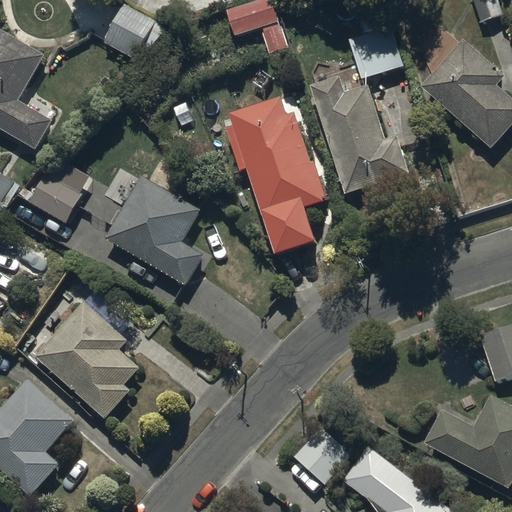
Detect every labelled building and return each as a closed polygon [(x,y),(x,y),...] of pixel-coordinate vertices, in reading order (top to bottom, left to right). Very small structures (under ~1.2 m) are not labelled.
[(274,0),(259,0),(229,9),(237,38),(264,30),(272,56),(292,50),(285,26),(282,27),(274,0)] [(505,0),(474,0),(482,26),(511,17),(505,0)] [(108,43),(139,61),(151,40),(160,46),(169,29),(129,6),(108,43)] [(48,56),(0,28),(0,127),(39,150),(55,122),(53,121),(58,112),(33,98),(28,105),(22,101),(48,56)] [(354,42),(366,81),(407,68),(394,29),(354,42)] [(468,40),(425,88),(496,152),(511,134),(511,97),(501,87),(510,78),(468,40)] [(344,78),(314,87),(349,196),(414,176),(402,138),(389,142),(372,86),(349,93),(344,78)] [(285,100),(233,116),(238,128),(231,130),(244,173),(252,171),(265,216),(268,215),(280,256),(322,244),(311,208),(328,203),(327,201),(329,200),(318,160),(314,161),(299,113),(290,116),(285,100)] [(84,195),(93,178),(60,161),(50,180),(44,177),(35,194),(25,189),(20,198),(71,225),(87,196),(84,195)] [(0,201),(9,207),(23,186),(0,171),(0,201)] [(146,177),(109,240),(190,288),(209,255),(187,243),(205,212),(146,177)] [(0,256),(0,257),(22,272),(62,292),(75,264),(37,246),(15,232),(13,234),(0,225),(0,252),(2,254),(0,256)] [(138,324),(100,290),(38,359),(108,422),(135,392),(129,386),(144,370),(124,352),(133,342),(126,336),(138,324)] [(0,329),(29,358),(52,335),(39,321),(30,329),(5,304),(0,309),(0,329)] [(511,379),(511,327),(484,336),(500,384),(511,379)] [(80,422),(34,380),(0,417),(0,469),(33,499),(63,466),(50,455),(80,422)] [(447,413),(429,445),(511,490),(511,405),(494,396),(477,429),(447,413)] [(328,487),(355,457),(324,429),(297,459),(328,487)] [(454,511),(374,448),(349,482),(371,500),(379,511),(454,511)]
